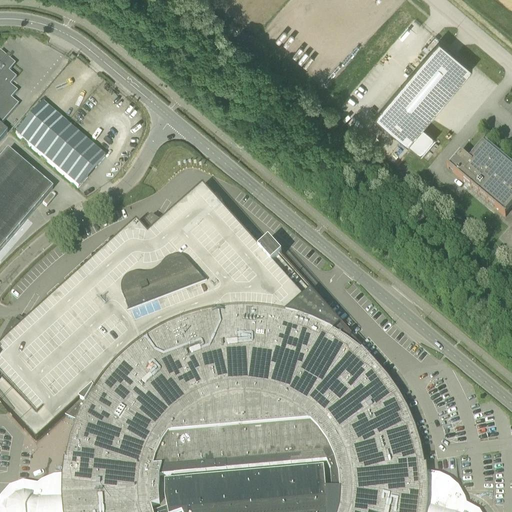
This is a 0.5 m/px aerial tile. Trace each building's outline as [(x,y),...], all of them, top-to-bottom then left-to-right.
[(376,121),(422,160),(438,141),(425,131),(475,69),(444,43),(376,121)] [(0,141),(7,134),(0,127),(0,126),(18,106),(11,99),(17,92),(10,86),(16,79),(9,72),(12,69),(3,61),(6,57),(0,52),(0,141)] [(15,135),(39,156),(46,162),(73,131),(66,125),(41,104),(15,135)] [(73,131),(46,162),(78,189),(104,158),(73,131)] [(447,168),(453,173),(506,218),(507,217),(505,215),(511,207),(511,169),(484,146),(486,144),(485,143),(473,157),(469,154),(466,158),(460,153),(459,154),(460,155),(449,168),(448,167),(447,168)] [(0,251),(52,190),(7,152),(0,159),(0,251)] [(465,511),(465,508),(465,505),(464,501),(463,498),(461,495),(459,492),(457,489),(455,486),(452,484),(449,482),(446,480),(443,478),(440,477),(437,476),(433,475),(430,475),(426,475),(424,462),(422,449),(419,437),(414,424),(409,412),(403,401),(396,390),(391,382),(380,368),(375,364),(371,360),(366,355),(340,326),(280,259),(269,247),(261,253),(259,251),(203,189),(160,227),(148,238),(139,228),(137,226),(27,324),(24,328),(15,323),(13,322),(0,344),(0,377),(18,397),(5,409),(9,412),(36,443),(65,417),(77,423),(71,440),(67,457),(66,469),(65,472),(65,475),(65,476),(65,477),(65,478),(61,478),(57,478),(54,479),(50,480),(47,482),(44,484),(41,486),(38,488),(36,490),(34,492),(32,491),(30,491),(28,490),(26,490),(24,490),(22,491),(20,491),(18,492),(16,493),(15,494),(13,506),(12,511),(465,511)]
